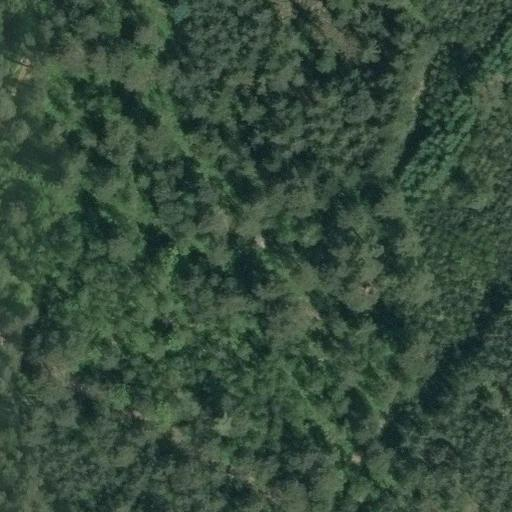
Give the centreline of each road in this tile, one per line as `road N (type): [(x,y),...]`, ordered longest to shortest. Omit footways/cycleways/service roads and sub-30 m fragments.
road 1 (track): [(302,511),(0,335)]
road 2 (track): [(75,0),(0,127)]
